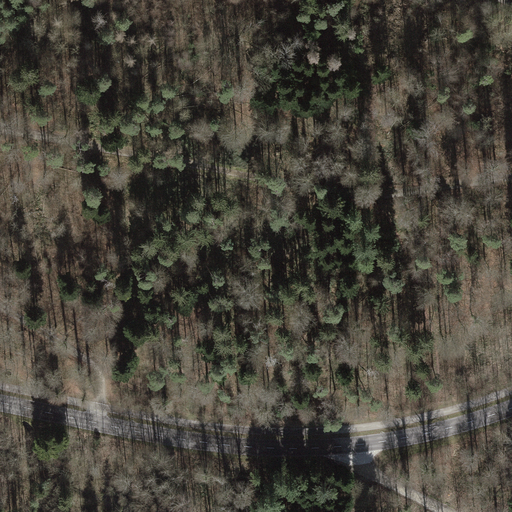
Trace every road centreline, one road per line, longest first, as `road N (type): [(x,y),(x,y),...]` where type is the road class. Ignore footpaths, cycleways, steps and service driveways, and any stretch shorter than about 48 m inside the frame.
road 1 (tertiary): [(0,403),(267,449),(416,437),(511,409)]
road 2 (track): [(511,176),(382,192),(0,128)]
road 3 (track): [(95,424),(99,392),(74,347),(0,302)]
road 4 (track): [(448,511),(344,448)]
